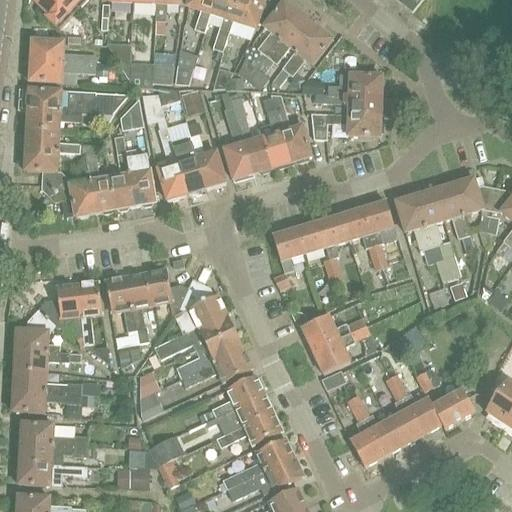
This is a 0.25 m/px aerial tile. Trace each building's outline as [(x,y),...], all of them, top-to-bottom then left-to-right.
[(60,31),(79,11),(67,0),(38,0),(36,3),(43,10),(34,19),(48,33),(55,26),(60,31)] [(67,0),(79,11),(90,0),(67,0)] [(166,25),(167,8),(181,8),(181,0),(157,0),(157,7),(156,24),(166,25)] [(192,0),(189,9),(201,13),(195,33),(205,36),(211,17),(213,17),(218,0),(192,0)] [(242,0),(218,0),(213,17),(224,21),(213,52),(224,55),(230,36),(242,0)] [(251,43),(257,32),(267,0),(242,0),(230,36),(251,43)] [(393,0),(413,16),(424,0),(393,0)] [(252,67),(259,72),(300,17),(298,14),(297,10),(290,5),(286,5),(285,4),(265,30),(272,35),(259,51),(262,54),(252,67)] [(318,30),(300,17),(259,72),(265,77),(275,64),(279,67),(291,51),(296,55),(318,30)] [(333,42),(318,30),(296,55),(273,85),(280,90),(290,76),(294,79),(307,63),(313,68),(333,42)] [(33,64),(85,67),(96,68),(97,59),(65,58),(65,46),(34,44),(33,64)] [(132,49),(108,49),(130,81),(132,49)] [(64,75),(85,76),(96,76),(96,68),(85,67),(33,64),(31,85),(63,87),(64,75)] [(154,68),(131,66),(130,91),(152,92),(153,86),(154,68)] [(154,68),(153,86),(173,88),(174,69),(154,68)] [(195,72),(178,69),(176,88),(189,89),(195,72)] [(233,76),(220,72),(214,93),(225,92),(233,76)] [(383,80),(351,79),(340,78),(340,90),(330,89),(329,99),(382,101),(383,80)] [(232,81),(231,93),(243,94),(244,82),(232,81)] [(317,98),(324,99),(325,85),(306,84),(303,88),(302,97),(317,97),(317,98)] [(179,94),(164,93),(167,106),(181,101),(179,94)] [(31,94),(30,113),(113,118),(114,117),(130,98),(99,97),(31,94)] [(199,94),(182,98),(188,119),(205,115),(199,94)] [(235,184),(255,177),(234,111),(232,104),(230,96),(220,97),(226,114),(236,150),(226,153),(235,184)] [(329,99),(324,99),(317,98),(316,107),(350,108),(349,118),(382,120),(382,101),(329,99)] [(312,160),(303,130),(300,118),(287,121),(280,99),(272,99),(273,102),(293,166),(312,160)] [(232,104),(234,111),(255,177),(274,172),(265,141),(253,144),(246,120),(248,120),(242,101),(232,104)] [(274,172),(293,166),(273,102),(263,105),(273,138),(265,141),(274,172)] [(139,103),(120,123),(123,135),(144,131),(139,103)] [(29,134),(61,135),(61,124),(82,125),(108,127),(113,118),(30,113),(29,134)] [(381,142),(382,120),(349,118),(328,117),(312,117),(315,143),(327,143),(328,128),(349,128),(348,140),(381,142)] [(165,121),(158,123),(161,133),(167,131),(165,121)] [(179,167),(173,147),(167,131),(161,133),(159,134),(170,170),(159,173),(168,204),(187,198),(179,167)] [(60,147),(61,135),(29,134),(28,155),(86,157),(94,149),(81,148),(60,147)] [(122,180),(112,182),(117,214),(137,210),(128,158),(127,158),(124,139),(116,141),(122,180)] [(192,141),(206,192),(227,186),(217,156),(206,159),(200,139),(192,141)] [(173,147),(179,167),(187,198),(206,192),(192,141),(173,147)] [(86,157),(88,164),(97,217),(117,214),(112,182),(100,184),(97,163),(98,150),(97,145),(94,149),(86,157)] [(58,177),(59,165),(78,166),(86,157),(28,155),(27,174),(44,175),(43,193),(49,198),(66,180),(62,176),(58,177)] [(97,217),(88,164),(86,157),(78,166),(75,168),(79,188),(72,189),(71,184),(66,180),(49,198),(58,206),(74,203),(77,220),(97,217)] [(136,157),(128,158),(137,210),(156,207),(151,175),(139,177),(136,157)] [(493,217),(495,198),(496,192),(483,189),(477,191),(475,183),(455,189),(465,219),(484,213),(485,216),(493,217)] [(455,189),(437,194),(446,224),(453,222),(459,242),(463,241),(468,257),(475,254),(465,219),(455,189)] [(511,195),(496,192),(495,198),(493,217),(500,218),(502,215),(511,222),(511,195)] [(417,200),(433,251),(437,266),(444,264),(440,249),(442,248),(435,227),(446,224),(437,194),(417,200)] [(437,266),(433,251),(417,200),(397,206),(407,236),(414,234),(420,254),(424,253),(428,268),(437,266)] [(388,207),(364,214),(382,269),(388,267),(382,248),(385,247),(399,242),(396,231),(388,207)] [(377,271),(382,269),(364,214),(342,220),(350,245),(364,241),(368,252),(370,251),(377,271)] [(480,234),(488,236),(492,220),(483,218),(480,234)] [(342,220),(319,227),(328,251),(331,263),(338,282),(344,280),(341,271),(337,261),(340,260),(336,249),(350,245),(342,220)] [(500,222),(492,220),(488,236),(497,237),(500,222)] [(319,227),(297,233),(305,258),(319,254),(328,251),(319,227)] [(297,233),(274,240),(285,277),(294,274),(291,262),(305,258),(297,233)] [(511,235),(497,255),(503,259),(511,250),(511,235)] [(444,264),(437,266),(443,286),(461,280),(451,246),(442,248),(440,249),(444,264)] [(184,261),(172,263),(174,271),(185,269),(184,261)] [(331,263),(326,265),(329,274),(332,284),(338,282),(331,263)] [(168,274),(148,277),(154,307),(170,304),(172,320),(174,319),(185,313),(179,310),(190,291),(188,290),(184,287),(171,290),(168,274)] [(148,277),(128,281),(137,332),(140,347),(149,345),(143,309),(154,307),(148,277)] [(285,277),(275,282),(280,293),(291,288),(285,277)] [(137,332),(128,281),(107,285),(113,315),(125,313),(129,333),(137,332)] [(183,337),(198,331),(227,317),(218,298),(214,300),(210,291),(194,281),(188,290),(190,291),(179,310),(185,313),(174,319),(183,337)] [(463,285),(450,289),(455,304),(468,300),(463,285)] [(94,356),(93,348),(94,348),(91,319),(103,317),(99,286),(79,288),(86,350),(94,356)] [(48,309),(43,314),(59,331),(65,331),(67,341),(70,341),(75,345),(78,342),(79,351),(86,350),(79,288),(59,291),(61,308),(48,309)] [(444,291),(429,296),(434,311),(449,306),(444,291)] [(17,353),(49,356),(60,357),(61,348),(50,347),(50,335),(55,335),(59,331),(43,314),(36,322),(35,334),(18,333),(17,353)] [(299,315),(293,318),(297,329),(308,324),(305,317),(299,315)] [(236,336),(227,317),(198,331),(183,337),(156,350),(162,363),(204,343),(207,350),(236,336)] [(313,353),(340,342),(367,330),(363,321),(336,333),(330,319),(303,331),(313,353)] [(367,330),(340,342),(313,353),(325,377),(351,365),(345,351),(363,343),(371,339),(367,330)] [(236,336),(207,350),(197,354),(200,361),(177,372),(182,383),(244,353),(236,336)] [(371,339),(363,343),(367,352),(376,348),(371,339)] [(141,348),(118,352),(121,373),(141,362),(141,351),(141,348)] [(108,350),(95,352),(95,357),(110,367),(108,350)] [(82,358),(60,357),(49,356),(17,353),(16,374),(48,375),(48,364),(82,366),(82,358)] [(253,372),(244,353),(182,383),(185,390),(219,374),(224,385),(253,372)] [(416,380),(422,391),(425,396),(442,386),(433,371),(416,380)] [(323,382),(328,393),(347,384),(342,373),(323,382)] [(47,387),(48,375),(16,374),(15,395),(68,397),(82,397),(83,387),(69,386),(69,388),(47,387)] [(141,391),(141,402),(156,395),(147,377),(141,380),(141,391)] [(398,378),(392,382),(424,439),(443,429),(434,410),(429,402),(428,402),(425,396),(422,391),(409,398),(398,378)] [(265,398),(256,379),(228,393),(233,404),(214,413),(217,421),(265,398)] [(401,417),(390,423),(405,450),(424,439),(392,382),(386,385),(397,405),(395,406),(401,417)] [(491,424),(504,433),(511,420),(511,386),(508,384),(487,415),(490,417),(494,420),(491,424)] [(464,393),(434,410),(443,429),(445,433),(477,416),(464,393)] [(82,397),(68,397),(15,395),(14,414),(46,416),(46,404),(68,405),(68,407),(96,409),(97,398),(82,397)] [(156,395),(141,402),(141,415),(144,423),(164,414),(156,395)] [(265,398),(217,421),(207,425),(209,431),(220,426),(226,438),(274,416),(265,398)] [(352,402),(370,434),(385,461),(405,450),(390,423),(379,429),(373,418),(371,419),(359,399),(352,402)] [(370,434),(352,402),(347,405),(359,426),(356,427),(362,438),(351,444),(366,471),(385,461),(370,434)] [(217,421),(214,413),(203,418),(207,425),(217,421)] [(274,416),(226,438),(217,442),(221,450),(249,437),(254,448),(282,434),(274,416)] [(75,440),(75,441),(54,440),(55,428),(23,426),(22,446),(75,449),(89,450),(89,440),(75,440)] [(149,452),(151,457),(157,470),(185,457),(177,439),(149,452)] [(129,440),(128,452),(142,453),(143,440),(129,440)] [(228,492),(295,460),(286,442),(257,456),(262,466),(224,484),(225,486),(228,492)] [(89,450),(75,449),(22,446),(21,467),(64,469),(64,458),(74,458),(74,460),(88,461),(89,450)] [(304,479),(295,460),(228,492),(234,504),(261,491),(265,498),(304,479)] [(170,465),(167,466),(158,470),(169,493),(181,488),(170,465)] [(88,470),(74,470),(64,469),(21,467),(20,487),(86,490),(87,479),(88,479),(88,470)] [(150,472),(130,471),(130,493),(150,493),(150,492),(154,492),(154,473),(150,473),(150,472)] [(225,486),(220,488),(223,494),(228,492),(225,486)] [(269,505),(273,511),(272,511),(302,511),(307,510),(298,491),(269,505)] [(189,494),(175,501),(180,511),(184,511),(192,509),(195,507),(189,494)] [(18,511),(90,511),(72,511),(72,510),(50,509),(51,500),(19,499),(18,511)]
